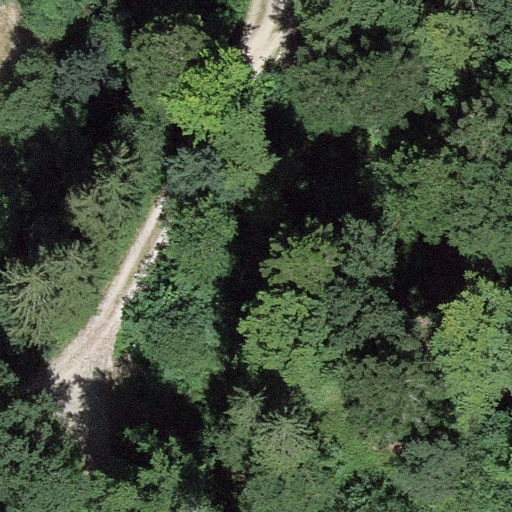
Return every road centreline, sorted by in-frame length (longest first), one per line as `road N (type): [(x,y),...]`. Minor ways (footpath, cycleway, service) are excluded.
road 1 (track): [(0,422),(50,392),(185,206),(243,67)]
road 2 (track): [(78,511),(50,392)]
